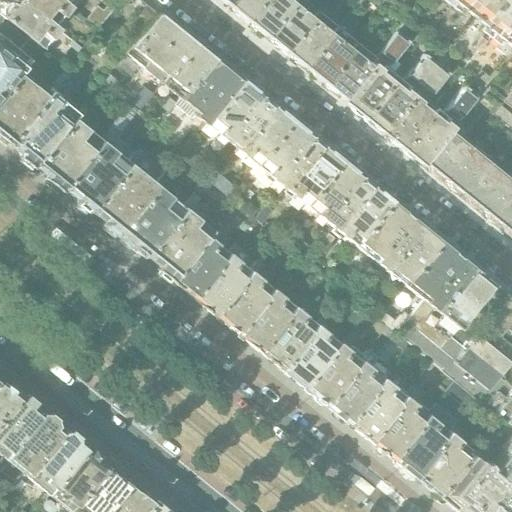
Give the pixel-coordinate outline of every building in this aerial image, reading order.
[(39,48),(55,29),(17,0),(8,0),(7,2),(1,3),(0,4),(0,18),(2,19),(27,39),(37,46),(39,48)] [(64,3),(59,0),(17,0),(55,29),(56,28),(52,25),(67,6),(64,3)] [(113,10),(121,0),(102,0),(101,1),(113,10)] [(244,21),(260,0),(228,0),(225,5),(231,11),(233,15),(239,21),(244,21)] [(259,37),(263,37),(291,0),(260,0),(244,21),(251,26),(252,31),(259,37)] [(278,52),(282,52),(317,10),(305,0),(291,0),(263,37),(270,42),(271,46),(278,52)] [(472,18),(486,0),(454,0),(449,7),(459,15),(463,10),(472,18)] [(487,38),(511,8),(511,0),(486,0),(472,18),(482,26),(478,31),(487,38)] [(404,24),(412,14),(404,7),(396,17),(404,24)] [(511,8),(487,38),(498,47),(502,42),(511,50),(511,48),(511,8)] [(83,19),(70,9),(68,12),(80,23),(83,19)] [(302,68),(336,25),(317,10),(282,52),(289,58),(290,62),(297,68),(302,68)] [(139,70),(173,28),(155,14),(154,13),(121,55),(139,70)] [(317,84),(321,84),(356,41),(336,25),(302,68),(308,73),(310,78),(317,84)] [(139,70),(157,85),(191,43),(173,28),(139,70)] [(357,116),(390,75),(383,69),(405,41),(393,31),(373,55),(375,56),(340,99),(338,101),(357,116)] [(76,46),(60,32),(56,37),(72,51),(76,46)] [(477,52),(486,42),(481,38),(472,49),(477,52)] [(0,91),(26,59),(37,46),(27,39),(16,52),(17,57),(14,61),(0,49),(0,91)] [(356,41),(321,84),(322,88),(329,94),(334,94),(340,99),(375,56),(373,55),(356,41)] [(442,54),(443,55),(450,47),(443,41),(436,49),(442,54)] [(157,85),(176,100),(209,58),(191,43),(157,85)] [(398,149),(431,108),(423,101),(445,73),(440,69),(448,59),(443,55),(442,54),(434,64),(433,63),(377,133),(398,149)] [(357,116),(377,133),(433,63),(423,55),(400,83),(390,75),(357,116)] [(202,126),(238,81),(209,58),(176,100),(177,100),(172,106),(189,120),(191,117),(202,126)] [(0,144),(4,144),(62,70),(42,95),(19,77),(30,63),(26,59),(0,91),(0,144)] [(30,166),(73,112),(58,100),(60,97),(53,92),(63,79),(65,81),(70,76),(62,70),(4,144),(14,152),(14,157),(26,167),(30,166)] [(481,87),(488,78),(479,70),(472,79),(481,87)] [(240,120),(258,98),(238,81),(202,126),(222,142),(232,150),(250,128),(240,120)] [(431,108),(398,149),(418,165),(419,163),(448,128),(474,96),(462,86),(439,114),(431,108)] [(511,110),(511,95),(509,93),(501,102),(511,110)] [(232,150),(251,166),(287,121),(258,98),(240,120),(250,128),(232,150)] [(168,111),(173,104),(169,100),(163,108),(168,111)] [(127,104),(121,111),(131,119),(137,111),(127,104)] [(57,192),(59,189),(97,140),(74,121),(76,119),(79,121),(88,111),(80,105),(74,113),(73,112),(30,166),(32,166),(44,176),(42,179),(57,192)] [(505,126),(511,116),(498,105),(490,115),(505,126)] [(289,160),(307,137),(287,121),(251,166),(272,183),(281,190),(299,167),(289,160)] [(438,179),(467,143),(448,128),(419,163),(427,169),(428,174),(434,179),(438,179)] [(301,206),(337,161),(307,137),(289,160),(299,167),(281,190),(301,206)] [(87,211),(125,162),(97,140),(59,189),(72,199),(72,204),(82,212),(87,211)] [(453,194),(457,194),(486,158),(467,143),(438,179),(446,185),(447,189),(453,194)] [(112,237),(115,233),(152,185),(130,167),(141,152),(137,149),(134,152),(133,152),(125,162),(87,211),(100,221),(97,224),(112,237)] [(183,149),(176,158),(180,161),(183,164),(190,170),(198,160),(183,149)] [(225,150),(219,158),(222,161),(229,153),(225,150)] [(229,153),(222,161),(227,164),(233,157),(229,153)] [(137,257),(142,256),(180,207),(157,188),(168,174),(172,177),(183,164),(180,161),(176,158),(165,171),(164,171),(152,185),(115,233),(128,244),(128,249),(137,257)] [(472,209),(476,209),(505,173),(486,158),(457,194),(465,200),(466,204),(472,209)] [(301,206),(330,230),(348,208),(339,200),(357,178),(337,161),(301,206)] [(495,225),(511,202),(511,178),(505,173),(476,209),(484,215),(485,220),(491,225),(495,225)] [(350,245),(386,201),(357,178),(339,200),(348,208),(330,230),(350,245)] [(273,202),(280,194),(273,189),(266,197),(273,202)] [(168,281),(209,230),(185,210),(186,208),(189,210),(199,199),(192,193),(180,207),(142,256),(155,266),(153,269),(168,281)] [(397,250),(416,226),(386,201),(350,245),(373,264),(390,244),(397,250)] [(257,210),(247,202),(242,209),(251,217),(257,210)] [(511,202),(495,225),(503,231),(504,235),(510,240),(511,240),(511,202)] [(263,221),(262,215),(258,212),(253,219),(259,225),(263,221)] [(373,264),(399,285),(435,241),(416,226),(397,250),(390,244),(373,264)] [(189,299),(190,300),(220,263),(217,261),(225,253),(213,243),(220,234),(212,227),(209,230),(168,281),(175,287),(176,287),(190,298),(189,299)] [(326,234),(318,244),(324,249),(332,239),(326,234)] [(295,238),(286,248),(296,256),(299,259),(307,248),(295,238)] [(399,285),(421,303),(437,283),(447,290),(466,266),(435,241),(399,285)] [(212,316),(213,317),(243,282),(240,280),(246,271),(229,257),(238,246),(234,243),(225,254),(225,253),(217,261),(220,263),(190,300),(211,317),(212,316)] [(234,334),(235,335),(264,299),(262,297),(269,288),(254,276),(262,266),(255,260),(246,271),(240,280),(243,282),(213,317),(219,322),(234,334)] [(447,338),(479,299),(489,285),(466,266),(447,290),(437,283),(421,303),(416,309),(415,308),(413,311),(447,339),(447,338)] [(349,285),(340,278),(335,285),(344,291),(349,285)] [(511,333),(511,303),(489,285),(479,299),(489,308),(458,347),(457,347),(477,363),(497,338),(505,328),(511,333)] [(291,306),(269,288),(262,297),(264,299),(235,335),(241,340),(256,352),(286,317),(284,315),(291,306)] [(293,305),(300,298),(298,297),(297,295),(290,303),(293,305)] [(292,307),(291,306),(284,315),(286,317),(256,352),(278,370),(278,371),(308,334),(306,333),(314,324),(296,309),(303,300),(300,298),(293,305),(294,306),(292,307)] [(300,388),(302,389),(331,353),(329,351),(339,339),(336,342),(317,326),(324,318),(321,315),(314,324),(306,333),(308,334),(278,371),(300,388)] [(426,362),(434,352),(401,325),(393,335),(413,351),(426,362)] [(511,391),(477,363),(457,347),(458,347),(447,338),(447,339),(435,353),(434,352),(426,362),(503,425),(511,431),(511,391)] [(511,350),(497,338),(477,363),(511,391),(511,350)] [(361,357),(339,339),(329,351),(331,353),(302,389),(307,393),(307,394),(322,406),(352,370),(349,367),(354,361),(358,364),(360,361),(358,360),(361,357)] [(368,368),(360,361),(358,364),(354,361),(349,367),(352,370),(322,406),(343,423),(372,387),(370,385),(375,378),(378,381),(382,375),(370,365),(368,368)] [(351,430),(366,442),(396,406),(393,403),(398,397),(401,400),(406,394),(403,392),(391,382),(389,385),(383,380),(385,377),(386,379),(392,372),(389,369),(383,376),(382,375),(378,381),(375,378),(370,385),(372,387),(343,423),(344,424),(351,429),(351,430)] [(0,416),(16,396),(8,390),(8,385),(0,378),(0,416)] [(366,441),(388,459),(418,423),(415,421),(420,415),(423,418),(428,413),(426,411),(413,401),(419,395),(408,386),(403,392),(406,394),(401,400),(398,397),(393,403),(396,406),(366,442),(366,441)] [(0,479),(12,490),(24,476),(59,432),(52,426),(50,419),(44,414),(38,414),(30,408),(30,403),(21,396),(16,396),(0,416),(0,457),(2,458),(0,459),(0,479)] [(410,477),(439,441),(438,440),(445,431),(453,421),(432,404),(426,411),(428,413),(423,418),(420,415),(415,421),(418,423),(388,459),(410,477)] [(475,461),(466,454),(433,495),(432,496),(433,497),(435,494),(440,498),(438,501),(450,510),(469,486),(486,465),(487,464),(492,460),(501,449),(511,435),(511,431),(503,425),(475,461)] [(24,476),(46,494),(82,450),(81,449),(74,443),(73,438),(65,431),(59,432),(24,476)] [(469,451),(445,431),(438,440),(439,441),(410,477),(410,478),(418,484),(433,495),(466,454),(469,451)] [(511,435),(501,449),(511,457),(511,435)] [(67,511),(103,467),(96,461),(98,458),(83,446),(81,449),(82,450),(46,494),(67,511)] [(511,457),(501,449),(492,460),(487,464),(486,465),(511,486),(511,457)] [(511,486),(486,465),(469,486),(500,511),(502,511),(504,510),(506,511),(508,511),(511,507),(511,486)] [(67,511),(68,511),(102,511),(124,485),(117,479),(117,474),(108,466),(103,467),(67,511)] [(102,511),(140,511),(150,500),(130,484),(124,485),(102,511)] [(500,511),(469,486),(450,510),(451,511),(462,511),(463,511),(500,511)] [(164,511),(150,500),(140,511),(164,511)]
